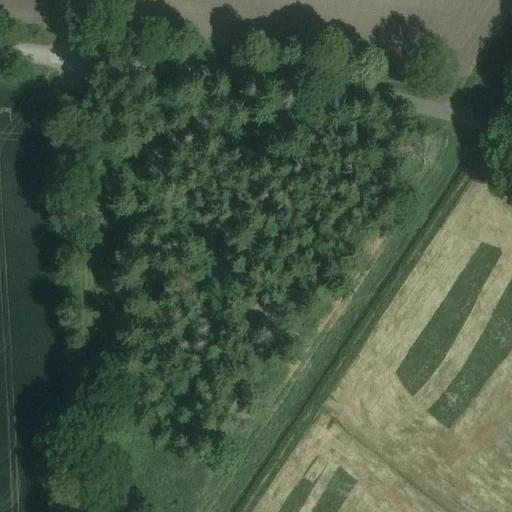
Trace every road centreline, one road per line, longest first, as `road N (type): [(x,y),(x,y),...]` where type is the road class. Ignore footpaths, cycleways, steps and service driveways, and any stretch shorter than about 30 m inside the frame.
road 1 (track): [(0,53),(85,61),(118,511)]
road 2 (unclassified): [(92,0),(85,61),(354,88),(511,125)]
